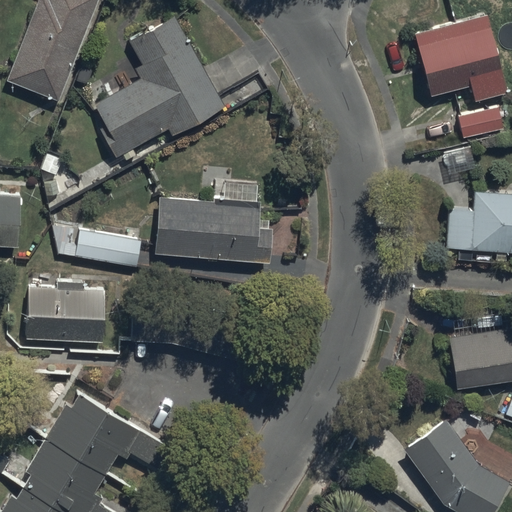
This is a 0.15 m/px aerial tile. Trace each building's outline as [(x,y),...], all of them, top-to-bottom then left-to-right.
[(24,0),(0,58),(0,71),(55,94),(93,0),(24,0)] [(86,96),(116,154),(224,97),(175,6),(125,33),(142,66),(86,96)] [(483,8),(411,25),(427,90),(467,81),(470,97),(503,89),(483,8)] [(496,99),(453,109),(459,134),(501,124),(496,99)] [(468,138),(439,145),(445,169),(474,162),(468,138)] [(0,184),(0,238),(13,239),(16,185),(0,184)] [(442,242),(511,245),(511,187),(445,184),(442,242)] [(150,245),(265,255),(270,196),(155,186),(150,245)] [(53,222),(57,250),(135,262),(139,235),(53,222)] [(14,328),(105,332),(107,282),(16,278),(14,328)] [(511,318),(442,329),(451,384),(511,374),(511,318)] [(64,400),(46,431),(24,469),(29,472),(24,481),(15,496),(9,492),(0,506),(0,511),(121,511),(97,497),(103,488),(94,483),(104,466),(115,447),(125,453),(129,447),(155,463),(168,442),(79,390),(71,404),(64,400)] [(511,391),(503,411),(511,413),(511,391)] [(439,497),(466,511),(484,511),(506,474),(474,457),(448,412),(404,439),(439,497)]
